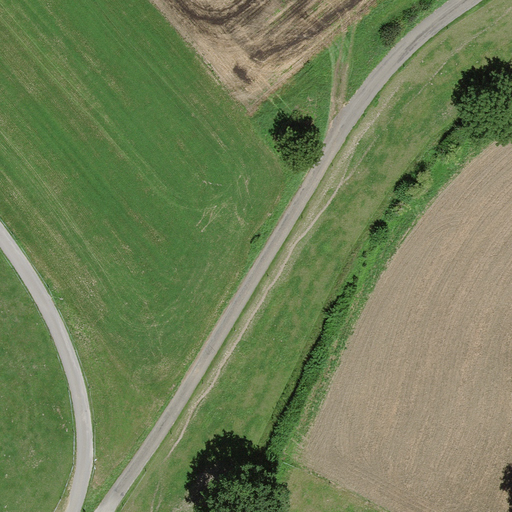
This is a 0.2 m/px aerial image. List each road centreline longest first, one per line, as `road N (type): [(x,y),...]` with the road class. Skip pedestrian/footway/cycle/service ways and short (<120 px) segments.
road 1 (track): [(104,511),(365,94),(464,0)]
road 2 (track): [(0,232),(63,336),(78,388),(85,444),(72,511)]
